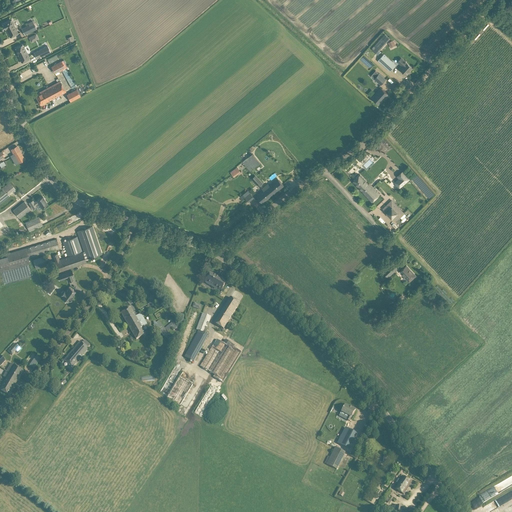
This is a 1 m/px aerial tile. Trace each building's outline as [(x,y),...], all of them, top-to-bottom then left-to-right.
[(18,33),(16,29),(11,19),(2,24),(5,29),(6,29),(10,37),(18,33)] [(24,34),(36,28),(34,22),(21,28),(24,34)] [(379,49),(390,37),(385,33),(375,45),(379,49)] [(396,39),(388,43),(391,47),(398,44),(396,39)] [(18,55),(21,62),(30,58),(24,47),(23,47),(22,44),(15,48),(18,54),(18,55)] [(37,58),(50,51),(47,45),(34,52),(37,58)] [(384,54),(378,60),(383,65),(390,71),(396,65),(384,54)] [(401,65),(399,68),(406,75),(410,71),(410,70),(412,67),(401,58),(397,62),(401,65)] [(55,74),(65,68),(61,61),(51,66),(55,74)] [(385,79),(379,73),(374,79),(381,84),(380,85),(381,85),(386,79),(385,79)] [(56,91),(58,95),(66,90),(60,81),(55,84),(50,87),(53,92),(56,91)] [(41,104),(58,95),(56,91),(53,92),(50,87),(36,95),(41,104)] [(381,87),(381,88),(372,98),(371,98),(379,105),(379,104),(388,94),(381,87)] [(67,94),(70,100),(70,101),(80,96),(77,89),(67,94)] [(15,164),(20,162),(25,159),(17,146),(11,149),(13,154),(10,156),(15,164)] [(365,153),(358,158),(361,164),(369,159),(365,153)] [(250,171),(254,168),(260,163),(252,154),(246,159),(243,162),(250,171)] [(366,168),(373,162),(370,159),(363,165),(366,168)] [(241,172),(240,170),(237,167),(231,172),(234,177),(241,172)] [(399,188),(410,179),(403,171),(396,176),(398,179),(394,182),(399,188)] [(360,174),(353,181),(372,201),(380,194),(371,185),(370,185),(360,174)] [(263,183),(256,176),(252,179),(259,186),(263,183)] [(266,185),(264,186),(263,188),(266,191),(265,192),(269,197),(272,195),(283,186),(280,182),(277,178),(273,182),(274,184),(271,187),(269,185),(267,187),(266,185)] [(0,203),(10,196),(8,194),(15,188),(10,181),(0,189),(0,203)] [(262,203),(269,197),(265,192),(266,191),(263,188),(262,188),(263,190),(256,196),(258,198),(256,200),(260,205),(262,203)] [(250,193),(248,194),(247,192),(243,194),(245,196),(245,197),(249,201),(253,197),(250,193)] [(41,207),(47,204),(43,196),(34,202),(33,200),(29,202),(33,209),(36,206),(36,205),(39,203),(41,207)] [(24,201),(13,210),(19,218),(31,209),(24,201)] [(395,222),(404,213),(395,204),(393,206),(389,202),(383,208),(395,222)] [(38,216),(25,222),(29,231),(42,225),(38,216)] [(102,253),(95,233),(92,226),(77,231),(80,238),(84,251),(82,252),(77,236),(63,241),(68,257),(59,260),(58,254),(54,255),(55,261),(53,262),(56,272),(86,262),(85,259),(102,253)] [(0,257),(0,271),(30,263),(28,257),(59,248),(56,238),(7,253),(7,256),(0,257)] [(44,257),(33,260),(35,269),(47,266),(44,257)] [(396,268),(393,265),(392,263),(383,271),(388,276),(396,268)] [(409,282),(416,276),(406,265),(404,268),(404,267),(399,271),(404,276),(404,279),(406,279),(409,282)] [(72,276),(74,275),(72,271),(64,273),(65,278),(67,277),(69,281),(73,280),(72,276)] [(219,277),(219,278),(211,273),(205,281),(206,282),(205,283),(214,288),(214,287),(222,291),(227,282),(219,277)] [(72,296),(75,291),(69,286),(66,291),(65,290),(64,291),(63,290),(62,291),(62,292),(61,293),(61,294),(62,294),(61,295),(62,296),(61,297),(64,299),(64,300),(64,301),(65,301),(66,302),(67,301),(68,302),(69,300),(69,301),(73,297),(72,296)] [(224,329),(237,308),(240,303),(230,298),(214,323),(224,329)] [(138,315),(136,317),(131,308),(121,313),(129,327),(143,318),(141,314),(138,315)] [(194,363),(209,336),(205,333),(211,317),(202,314),(196,330),(198,331),(184,357),(194,363)] [(147,324),(143,318),(129,327),(136,339),(146,334),(142,327),(147,324)] [(169,335),(159,321),(156,323),(155,324),(154,325),(157,328),(158,327),(164,335),(165,334),(167,337),(169,335)] [(177,327),(179,326),(178,325),(177,323),(175,324),(174,323),(170,326),(172,329),(174,331),(178,328),(177,327)] [(255,345),(247,340),(241,351),(243,353),(242,355),(247,358),(255,345)] [(280,351),(284,354),(288,348),(275,340),(270,348),(273,349),(272,350),(279,354),(280,351)] [(88,349),(84,345),(80,342),(64,361),(72,368),(88,349)] [(12,356),(16,351),(18,353),(21,349),(16,344),(8,352),(12,356)] [(255,368),(265,352),(260,349),(250,365),(255,368)] [(40,358),(36,355),(29,365),(33,368),(40,358)] [(23,371),(14,366),(11,364),(7,372),(19,379),(23,371)] [(15,384),(19,379),(7,372),(4,376),(7,378),(6,379),(15,384)] [(232,375),(230,374),(226,382),(234,387),(237,382),(231,378),(232,375)] [(182,406),(194,384),(179,376),(167,398),(182,406)] [(0,390),(8,396),(15,384),(6,379),(0,389),(0,390)] [(197,383),(187,399),(192,402),(202,387),(197,383)] [(249,386),(245,393),(255,399),(259,392),(249,386)] [(352,408),(346,405),(342,412),(349,416),(347,420),(350,421),(353,416),(352,416),(356,409),(352,407),(352,408)] [(338,443),(350,448),(357,434),(346,428),(338,443)] [(337,470),(345,453),(335,448),(326,464),(337,470)] [(394,489),(404,495),(412,482),(402,476),(394,489)] [(496,508),(511,499),(511,493),(494,503),(496,508)] [(493,502),(491,498),(482,503),(483,507),(493,502)]
